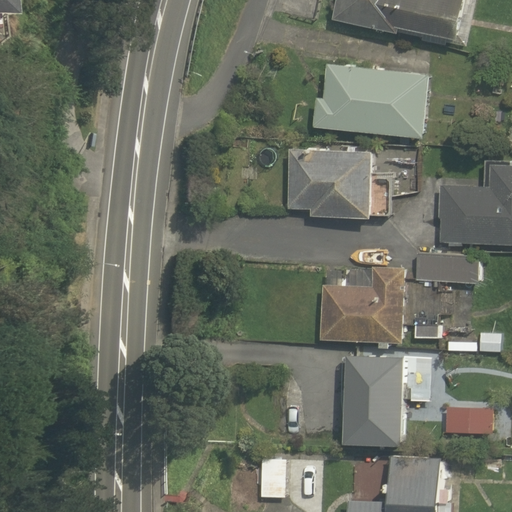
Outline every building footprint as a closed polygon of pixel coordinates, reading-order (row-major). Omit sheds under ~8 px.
[(0,0),(0,11),(12,12),(11,0),(0,0)] [(341,0),(338,19),(352,22),(426,37),(424,41),(448,45),(450,42),(470,45),(479,0),(341,0)] [(320,126),(429,137),(436,74),(332,63),(328,98),(323,97),(320,126)] [(317,218),(377,221),(378,216),(394,216),(395,178),(378,177),(379,152),(294,148),(292,208),(317,209),(317,218)] [(511,160),(489,160),(488,187),(443,185),(442,218),(445,218),(444,242),(511,244),(511,160)] [(421,280),(483,284),(484,262),(473,261),(473,256),(422,253),(421,280)] [(325,340),(407,342),(409,268),(353,266),(352,286),(327,285),(325,340)] [(444,325),(418,324),(417,339),(444,340),(444,325)] [(477,351),(477,342),(451,341),(451,350),(477,351)] [(434,388),(436,357),(411,356),(354,354),(351,443),(409,444),(410,399),(415,399),(415,387),(434,388)] [(479,409),(452,409),(451,435),(478,436),(479,409)] [(352,511),(445,511),(447,458),(395,456),(393,501),(353,500),(352,511)] [(289,499),(290,459),(265,458),(264,498),(289,499)] [(511,511),(511,460),(465,458),(462,511),(511,511)]
